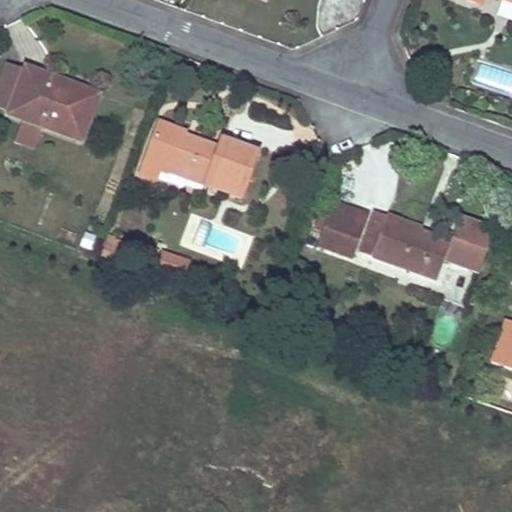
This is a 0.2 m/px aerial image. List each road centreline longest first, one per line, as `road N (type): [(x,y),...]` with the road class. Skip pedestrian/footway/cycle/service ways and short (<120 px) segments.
road 1 (residential): [(95,0),(353,94)]
road 2 (residential): [(353,94),(511,154)]
